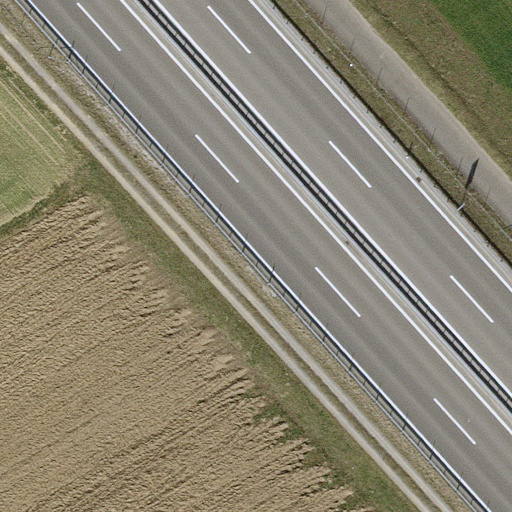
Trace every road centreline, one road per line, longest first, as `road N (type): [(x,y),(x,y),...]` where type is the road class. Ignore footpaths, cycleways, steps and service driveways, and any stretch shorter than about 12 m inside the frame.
road 1 (track): [(0,30),(434,511)]
road 2 (trunk): [(81,0),(511,479)]
road 3 (trunk): [(511,337),(208,0)]
road 4 (track): [(330,0),(511,204)]
